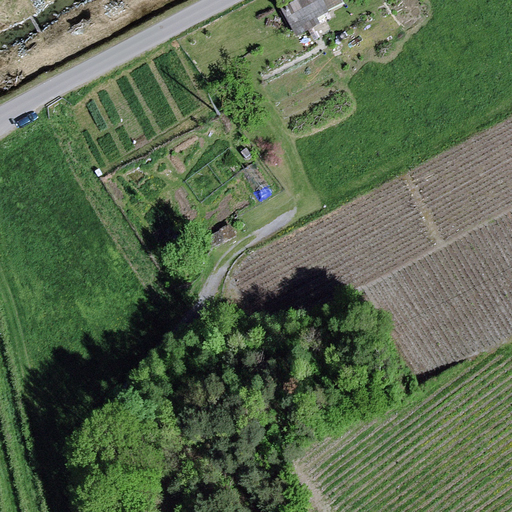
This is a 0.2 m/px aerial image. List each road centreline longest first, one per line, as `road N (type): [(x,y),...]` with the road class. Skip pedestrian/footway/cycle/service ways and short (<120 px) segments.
road 1 (track): [(129,511),(136,478),(219,286),(241,251),(300,216)]
road 2 (residential): [(0,118),(219,0)]
